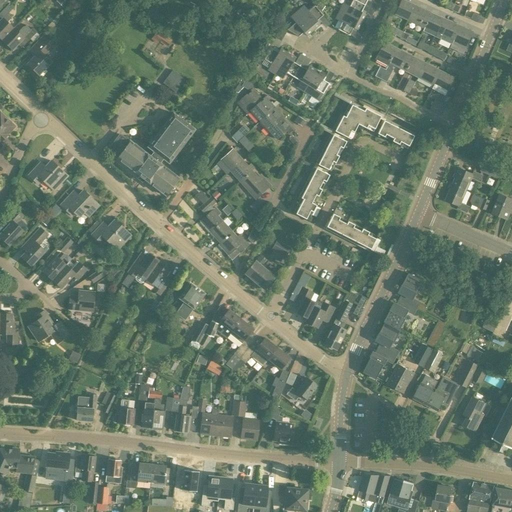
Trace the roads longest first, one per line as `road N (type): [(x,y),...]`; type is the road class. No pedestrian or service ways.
road 1 (unclassified): [(338,461),(0,433)]
road 2 (residential): [(270,317),(43,118)]
road 3 (tertiary): [(346,373),(417,213)]
road 4 (residential): [(511,480),(338,461)]
road 5 (residential): [(316,228),(274,200),(308,133)]
